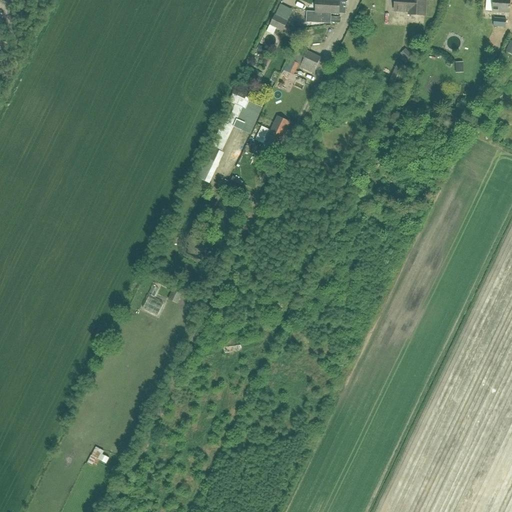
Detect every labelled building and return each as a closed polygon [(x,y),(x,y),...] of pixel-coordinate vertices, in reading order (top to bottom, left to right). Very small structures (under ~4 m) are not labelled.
[(307,12),(306,22),(323,23),(331,24),(331,14),(336,14),(337,10),(331,9),(332,0),(330,0),(329,0),(315,0),(315,12),(307,12)] [(329,0),(330,0),(332,0),(331,9),(337,10),(336,14),(339,14),(346,14),(346,1),(347,1),(346,0),(329,0)] [(425,15),(425,0),(395,0),(395,10),(409,11),(409,14),(425,15)] [(509,13),(510,0),(493,0),(493,11),(509,13)] [(283,32),(288,22),(275,15),(267,32),(273,35),(276,29),(283,32)] [(505,28),(506,19),(494,18),(493,27),(505,28)] [(265,49),(259,45),(256,51),(262,54),(265,49)] [(313,74),(321,57),(308,51),(300,68),(313,74)] [(291,75),(296,64),(291,61),(286,73),(291,75)] [(397,91),(407,66),(398,62),(387,87),(397,91)] [(259,115),(263,108),(249,101),(233,94),(229,102),(232,103),(223,122),(234,127),(250,135),(259,115)] [(217,125),(217,139),(225,140),(225,125),(217,125)] [(276,151),(284,134),(272,128),(264,145),(276,151)] [(367,164),(377,169),(380,161),(370,157),(367,164)] [(168,299),(178,304),(183,293),(173,288),(168,299)] [(104,463),(106,457),(100,455),(102,450),(92,446),(85,463),(95,467),(97,460),(104,463)]
